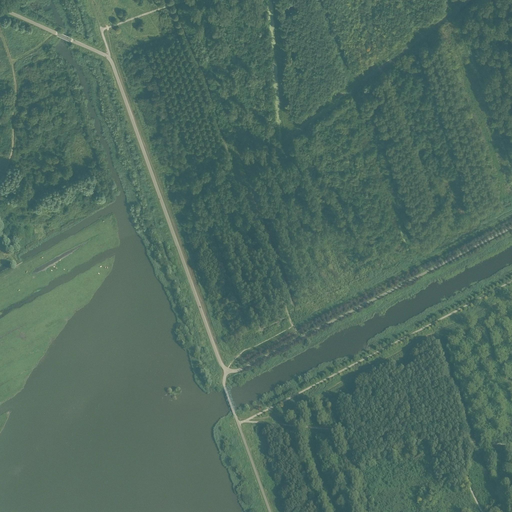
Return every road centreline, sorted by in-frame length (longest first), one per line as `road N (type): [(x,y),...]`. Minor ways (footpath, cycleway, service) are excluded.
road 1 (unknown): [(212,347),(236,359),(249,355),(511,218)]
road 2 (track): [(0,186),(13,152),(16,98),(2,33)]
